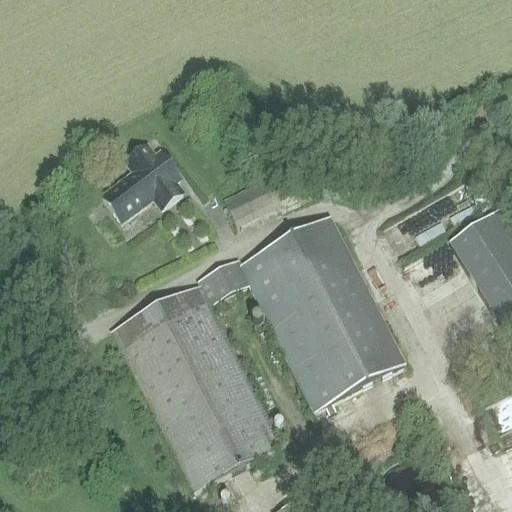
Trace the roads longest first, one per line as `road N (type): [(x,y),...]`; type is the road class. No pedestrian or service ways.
road 1 (track): [(500,503),(358,217)]
road 2 (track): [(358,217),(447,177),(482,127),(511,105)]
